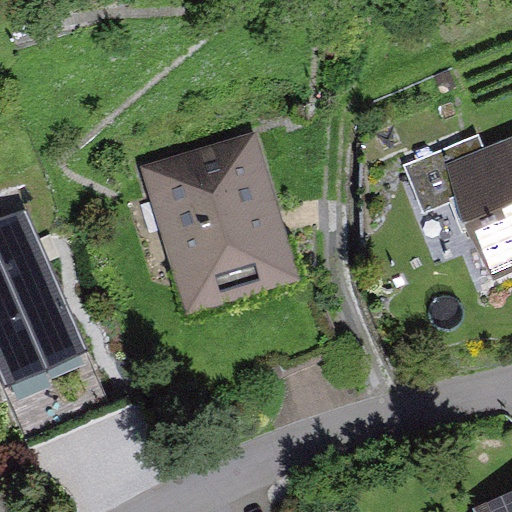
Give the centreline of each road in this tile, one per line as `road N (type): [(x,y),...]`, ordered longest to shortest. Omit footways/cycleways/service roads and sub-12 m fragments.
road 1 (track): [(394,63),(354,110),(345,247),(346,277),(406,430)]
road 2 (residential): [(511,388),(196,511)]
